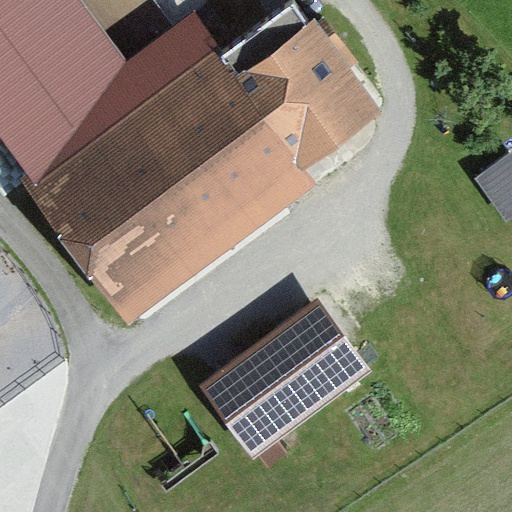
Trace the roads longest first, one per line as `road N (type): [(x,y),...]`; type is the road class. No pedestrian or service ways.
road 1 (track): [(49,511),(57,466),(100,371),(239,282),(390,168),(410,124),(410,75),(366,8)]
road 2 (track): [(100,371),(30,240),(0,209)]
